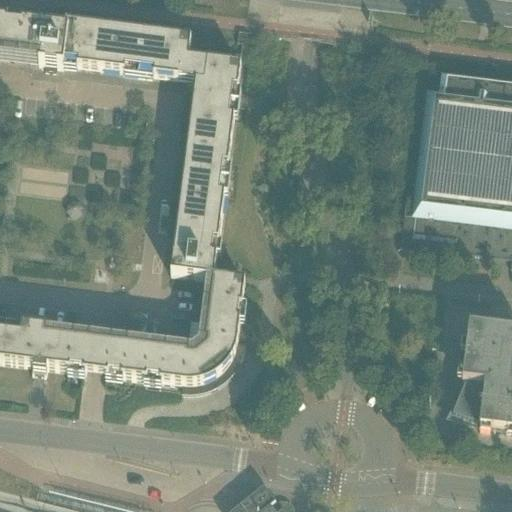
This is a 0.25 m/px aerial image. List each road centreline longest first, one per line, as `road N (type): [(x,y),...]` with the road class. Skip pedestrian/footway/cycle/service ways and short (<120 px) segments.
road 1 (residential): [(99,306),(131,303),(144,285),(163,125),(158,110),(141,99),(0,87)]
road 2 (unclassified): [(87,442),(291,474)]
road 3 (residential): [(374,484),(380,446),(360,419),(343,413),(317,419),(301,436),(291,474)]
road 4 (residential): [(511,324),(455,316),(441,423)]
road 5 (primary): [(360,0),(511,19)]
road 6 (unclassified): [(511,494),(374,484)]
road 7 (residential): [(87,442),(99,306)]
